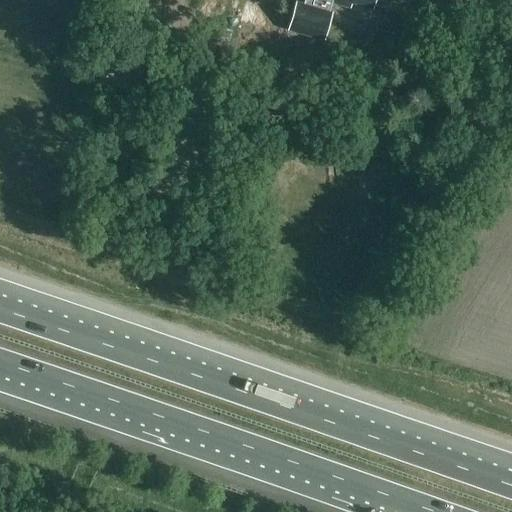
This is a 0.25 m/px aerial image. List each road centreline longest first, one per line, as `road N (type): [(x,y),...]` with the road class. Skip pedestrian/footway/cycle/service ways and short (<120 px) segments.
road 1 (motorway): [(511,488),(0,313)]
road 2 (motorway): [(0,366),(425,511)]
